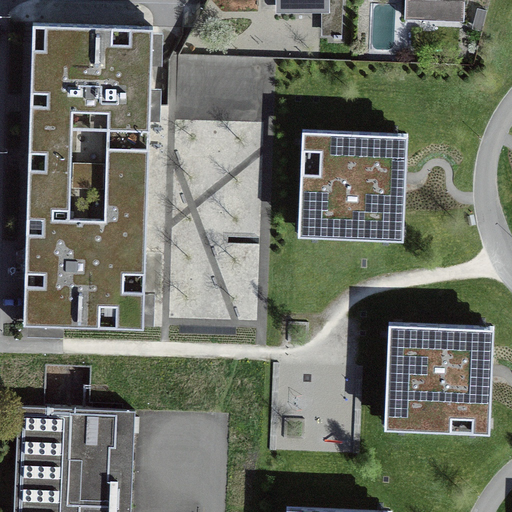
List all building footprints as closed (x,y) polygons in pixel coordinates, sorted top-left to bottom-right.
[(277,0),(277,4),(329,3),(329,2),(334,2),(334,11),(344,11),(344,0),(277,0)] [(464,0),(406,0),(406,9),(408,10),(462,11),(464,12),(464,0)] [(148,176),(153,26),(33,22),(28,172),(148,176)] [(392,153),(393,133),(317,130),(316,145),(302,145),(299,219),(319,220),(318,235),(383,237),(384,223),(404,224),(407,153),(392,153)] [(28,172),(24,322),(144,326),(148,176),(28,172)] [(405,427),(469,430),(470,415),(490,416),(493,346),(479,345),(479,325),(404,322),(403,338),(388,337),(385,412),(405,413),(405,427)] [(130,511),(135,409),(18,405),(13,511),(130,511)]
